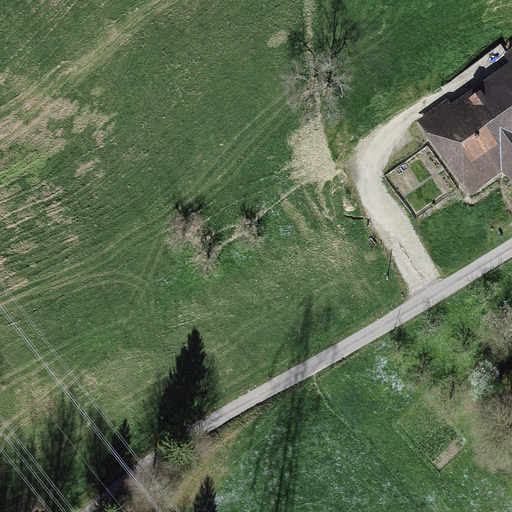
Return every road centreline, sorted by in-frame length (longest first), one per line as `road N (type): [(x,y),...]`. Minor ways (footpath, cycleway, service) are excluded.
road 1 (unclassified): [(511,247),(200,427),(92,511)]
road 2 (track): [(408,128),(357,160),(424,300)]
